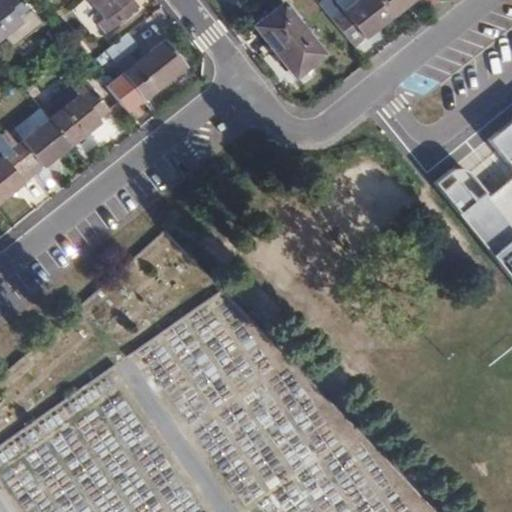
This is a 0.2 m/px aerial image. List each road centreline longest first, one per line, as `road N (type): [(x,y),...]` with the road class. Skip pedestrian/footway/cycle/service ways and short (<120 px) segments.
road 1 (residential): [(0,270),(240,80)]
road 2 (residential): [(240,80),(272,117),(309,123),(478,0)]
